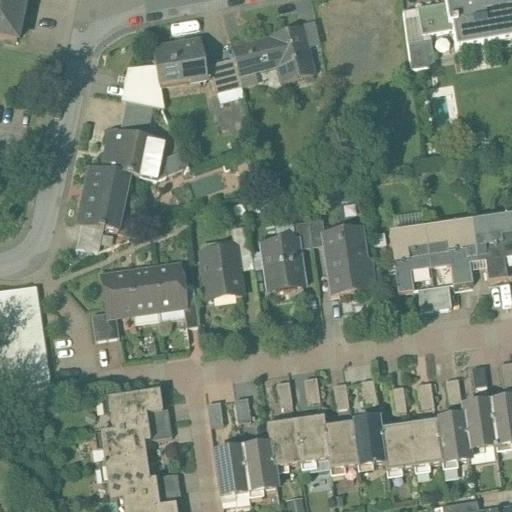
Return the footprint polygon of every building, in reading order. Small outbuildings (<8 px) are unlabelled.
[(24,0),(0,0),(0,41),(16,44),(24,0)] [(445,8),(416,13),(421,40),(430,39),(452,35),(455,51),(466,49),(464,40),(496,34),(498,44),(499,43),(511,40),(511,0),(484,0),(466,3),(465,1),(445,5),(445,8)] [(416,13),(403,15),(407,47),(429,44),(429,43),(430,43),(430,39),(421,40),(416,13)] [(272,43),(232,54),(234,64),(238,79),(278,68),(283,87),(313,79),(300,32),(271,40),(272,43)] [(429,44),(407,47),(410,73),(435,69),(430,44),(429,44)] [(199,45),(152,53),(155,73),(157,87),(159,87),(190,82),(189,76),(202,74),(204,85),(206,85),(199,45)] [(234,64),(209,70),(215,96),(241,90),(238,79),(234,64)] [(155,73),(129,75),(123,104),(121,104),(125,105),(151,110),(151,111),(163,113),(159,87),(157,87),(155,73)] [(151,110),(125,105),(120,131),(145,136),(151,111),(151,110)] [(150,143),(109,135),(106,150),(108,151),(103,174),(125,178),(142,182),(142,181),(138,181),(146,143),(150,144),(150,143)] [(103,174),(90,171),(85,197),(119,204),(125,178),(103,174)] [(119,204),(85,197),(82,210),(80,210),(76,229),(80,230),(101,235),(103,235),(103,233),(113,235),(119,204)] [(511,217),(470,224),(476,265),(484,264),(487,284),(506,281),(504,262),(511,260),(511,217)] [(322,224),(308,226),(312,252),(324,250),(323,239),(324,239),(322,224)] [(470,224),(424,231),(430,272),(449,269),(452,289),(471,286),(469,267),(476,265),(470,224)] [(308,226),(292,229),(294,243),(295,243),(297,254),(312,252),(308,226)] [(101,235),(80,230),(78,241),(99,245),(101,235)] [(247,231),(230,234),(233,252),(234,252),(236,263),(251,261),(247,231)] [(424,231),(389,236),(397,297),(413,295),(410,275),(430,272),(424,231)] [(324,239),(323,239),(324,250),(331,298),(362,294),(360,279),(357,276),(356,268),(364,267),(360,234),(324,239)] [(99,245),(78,241),(75,253),(97,257),(99,245)] [(294,243),(262,247),(268,292),(302,287),(297,254),(295,243),(294,243)] [(233,252),(200,257),(206,300),(238,296),(239,301),(235,302),(241,301),(236,263),(234,252),(233,252)] [(178,271),(153,275),(158,314),(183,311),(184,311),(183,307),(178,271)] [(153,275),(128,278),(133,318),(158,314),(153,275)] [(128,278),(102,282),(107,317),(108,321),(115,320),(133,318),(128,278)] [(447,289),(432,292),(436,314),(451,312),(447,289)] [(35,291),(0,295),(0,368),(5,405),(50,399),(35,291)] [(432,292),(417,294),(420,316),(436,314),(432,292)] [(195,305),(183,307),(184,311),(183,311),(186,332),(199,331),(195,305)] [(115,320),(108,321),(107,317),(91,320),(95,346),(118,342),(115,320)] [(511,371),(511,367),(499,368),(502,392),(511,390),(511,371)] [(484,371),(471,372),(474,396),(487,394),(484,371)] [(316,382),(303,384),(307,408),(320,406),(316,382)] [(457,383),(445,385),(448,409),(461,407),(457,383)] [(373,385),(360,386),(363,410),(376,408),(373,385)] [(288,387),(275,388),(279,412),(291,410),(288,387)] [(430,387),(417,389),(421,413),(433,411),(430,387)] [(345,388),(332,390),(336,414),(348,412),(345,388)] [(402,392),(389,393),(393,417),(405,415),(402,392)] [(158,395),(107,402),(112,435),(112,436),(146,431),(144,417),(161,414),(158,395)] [(247,403),(234,404),(238,428),(250,426),(247,403)] [(511,404),(489,408),(495,451),(511,448),(511,404)] [(219,407),(206,408),(210,432),(222,430),(219,407)] [(489,408),(461,412),(462,422),(463,422),(467,455),(468,455),(495,451),(489,408)] [(161,414),(144,417),(146,431),(169,427),(167,413),(161,414)] [(322,422),(294,426),(300,469),(327,465),(328,465),(323,432),(324,432),(322,422)] [(462,422),(435,426),(441,468),(470,464),(468,455),(467,455),(463,422),(462,422)] [(379,424),(351,428),(357,471),(384,467),(380,434),(379,424)] [(294,426),(265,430),(268,450),(269,450),(272,473),(273,473),(300,469),(294,426)] [(435,426),(407,430),(414,473),(441,468),(435,426)] [(169,427),(146,431),(148,445),(171,442),(169,427)] [(324,432),(323,432),(328,465),(327,465),(328,475),(357,471),(351,428),(324,432)] [(380,434),(384,467),(385,477),(414,473),(407,430),(380,434)] [(146,431),(112,436),(112,435),(100,437),(104,471),(145,465),(143,446),(148,445),(146,431)] [(268,450),(241,454),(247,497),(276,492),(273,473),(272,473),(269,450),(268,450)] [(241,454),(214,458),(221,511),(223,511),(249,508),(249,511),(247,497),(241,454)] [(145,465),(104,471),(109,505),(122,503),(121,502),(156,497),(154,483),(148,484),(145,465)] [(176,480),(154,483),(156,497),(178,494),(176,480)] [(178,494),(156,497),(158,511),(174,509),(180,508),(178,494)] [(156,497),(121,502),(122,503),(122,511),(174,511),(174,509),(158,511),(156,497)]
